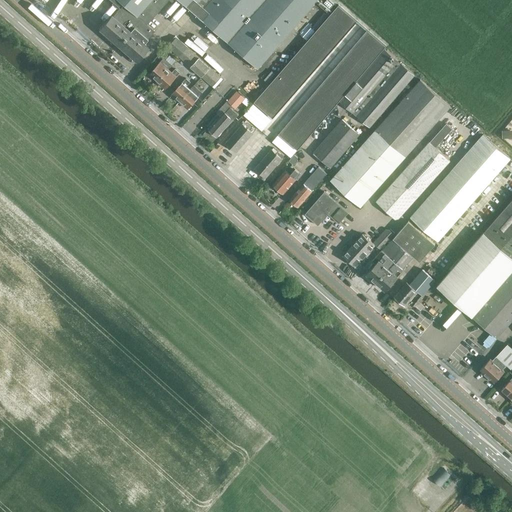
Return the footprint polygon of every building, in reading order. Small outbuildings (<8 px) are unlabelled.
[(137,16),(150,0),(112,0),(120,7),(112,16),(111,16),(99,29),(117,46),(140,19),(137,16)] [(196,15),(210,0),(150,0),(137,16),(140,19),(117,46),(136,62),(148,48),(143,43),(154,30),(146,24),(167,0),(178,0),(189,9),(196,15)] [(330,0),(210,0),(196,15),(257,68),(315,2),(319,5),(317,8),(324,13),(326,11),(329,13),(336,5),(330,0)] [(338,5),(333,11),(352,27),(357,21),(338,4),(338,5)] [(333,11),(328,17),(347,33),(352,27),(333,11)] [(328,17),(322,23),(341,39),(347,33),(328,17)] [(322,23),(317,29),(336,45),(341,39),(322,23)] [(317,29),(312,35),(331,51),(336,45),(317,29)] [(367,30),(362,36),(381,52),(386,46),(367,30)] [(175,35),(166,45),(168,46),(213,87),(213,86),(215,88),(223,79),(221,77),(222,77),(177,37),(175,35)] [(312,35),(307,41),(326,57),(331,51),(312,35)] [(362,36),(357,42),(375,58),(381,52),(362,36)] [(307,41),(301,47),(320,63),(326,57),(307,41)] [(357,42),(351,48),(370,64),(375,58),(357,42)] [(301,47),(296,53),(315,69),(320,64),(320,63),(301,47)] [(351,48),(346,54),(365,71),(370,64),(351,48)] [(360,78),(355,84),(349,90),(344,96),(340,101),(353,112),(354,111),(357,115),(370,127),(397,95),(401,99),(414,83),(410,80),(415,74),(402,63),(401,64),(396,61),(397,60),(385,49),(381,54),(375,60),(370,66),(365,72),(360,78)] [(296,53),(291,59),(310,76),(315,69),(296,53)] [(346,54),(341,60),(360,77),(365,71),(346,54)] [(149,74),(158,81),(172,65),(169,61),(168,62),(164,58),(149,74)] [(291,59),(286,65),(305,82),(310,76),(291,59)] [(341,60),(336,66),(355,83),(360,77),(341,60)] [(172,65),(158,81),(166,88),(180,73),(175,69),(172,72),(169,69),(173,65),(172,65)] [(286,65),(280,71),(299,88),(305,82),(286,65)] [(336,66),(331,72),(350,89),(355,83),(336,66)] [(280,71),(275,77),(294,94),(299,88),(280,71)] [(327,77),(325,79),(344,95),(350,89),(331,72),(327,77)] [(275,77),(270,83),(289,100),(294,94),(275,77)] [(172,94),(180,101),(190,89),(187,86),(190,82),(186,78),(172,94)] [(325,79),(320,85),(339,101),(344,95),(325,79)] [(421,79),(352,156),(350,158),(348,156),(335,171),(337,173),(331,180),(361,207),(451,106),(421,79)] [(270,83),(265,89),(284,106),(289,100),(270,83)] [(320,85),(315,91),(334,107),(339,101),(320,85)] [(190,89),(180,101),(187,108),(202,92),(198,89),(194,93),(190,89)] [(265,89),(259,95),(278,112),(284,106),(265,89)] [(315,91),(310,97),(329,113),(334,107),(315,91)] [(234,106),(242,97),(237,92),(229,101),(234,106)] [(259,96),(254,102),(273,118),(278,112),(259,95),(259,96)] [(310,97),(305,103),(324,119),(329,113),(310,97)] [(305,103),(300,109),(318,125),(324,119),(305,103)] [(217,137),(236,116),(228,109),(222,116),(221,115),(208,129),(217,137)] [(300,109),(294,115),(313,131),(318,125),(300,109)] [(294,115),(289,121),(308,138),(313,131),(294,115)] [(313,152),(331,168),(335,171),(348,156),(344,153),(360,134),(342,119),(313,152)] [(253,134),(253,133),(257,129),(254,126),(253,126),(246,120),(226,144),(236,153),(253,134)] [(289,121),(284,127),(303,144),(308,138),(289,121)] [(435,148),(453,129),(446,123),(430,142),(429,142),(376,201),(383,207),(380,210),(388,217),(391,214),(395,218),(399,219),(450,161),(435,148)] [(284,127),(279,134),(298,150),(303,144),(284,127)] [(410,217),(419,224),(438,241),(511,159),(483,134),(410,217)] [(265,178),(282,158),(279,156),(281,153),(278,151),(276,153),(272,150),(255,169),(265,178)] [(298,157),(295,154),(289,161),(292,164),(296,164),(298,161),(298,157)] [(298,206),(327,173),(319,166),(290,199),(298,206)] [(284,193),(301,173),(295,169),(290,175),(285,171),(274,184),(284,193)] [(306,214),(317,224),(319,226),(329,214),(340,224),(350,212),(326,191),(306,214)] [(511,199),(438,285),(498,337),(511,320),(511,199)] [(408,220),(392,238),(413,256),(420,262),(436,244),(408,220)] [(363,234),(352,247),(344,255),(355,266),(375,245),(381,250),(382,249),(395,234),(389,229),(386,229),(373,243),(363,234)] [(376,263),(367,273),(377,282),(386,290),(404,269),(403,268),(413,256),(392,238),(382,250),(382,249),(381,250),(373,260),(376,263)] [(422,295),(435,281),(423,270),(410,285),(407,283),(395,297),(405,306),(418,291),(422,295)] [(511,368),(511,347),(508,344),(496,357),(501,361),(511,369),(511,368)] [(486,375),(487,376),(501,361),(496,357),(493,361),(490,359),(480,370),(482,372),(481,374),(484,376),(486,375)] [(501,361),(487,376),(488,377),(488,379),(491,382),(493,381),(495,383),(504,371),(502,370),(506,365),(501,361)] [(511,378),(511,380),(502,389),(511,398),(511,378)] [(444,468),(433,480),(445,490),(456,478),(444,468)]
